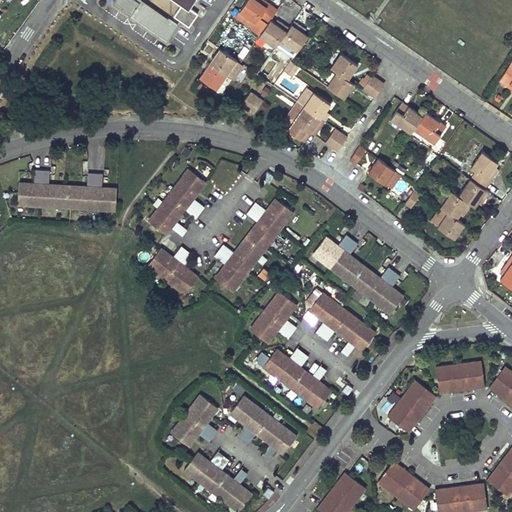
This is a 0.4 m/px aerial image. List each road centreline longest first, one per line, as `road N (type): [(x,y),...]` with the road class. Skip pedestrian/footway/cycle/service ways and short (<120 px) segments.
road 1 (residential): [(268,152),(143,126),(0,152)]
road 2 (residential): [(511,136),(316,0)]
road 3 (residential): [(454,281),(322,181),(268,152)]
road 4 (unknown): [(94,0),(168,55),(186,46),(217,0)]
road 5 (unknown): [(406,62),(322,181)]
road 6 (residential): [(295,491),(373,387)]
